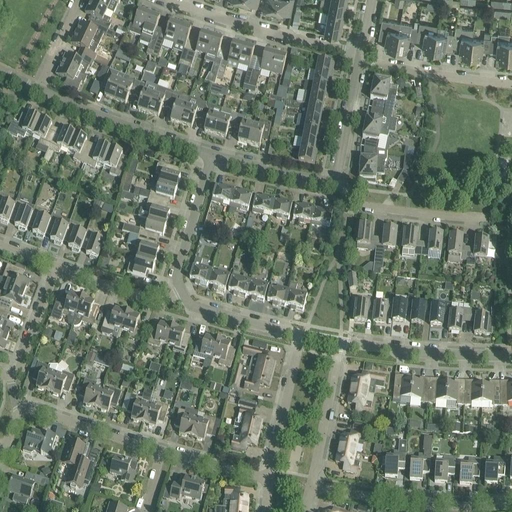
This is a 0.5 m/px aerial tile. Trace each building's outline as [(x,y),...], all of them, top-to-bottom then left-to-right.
[(120,0),(91,0),(90,4),(92,5),(107,12),(110,6),(116,9),(120,0)] [(259,0),(258,7),(263,9),(263,11),(273,14),(277,0),(259,0)] [(294,0),(277,0),(273,14),(284,17),(285,15),(291,16),(293,7),(294,0)] [(344,14),(347,3),(332,0),(330,0),(328,11),(344,14)] [(97,26),(108,31),(110,26),(109,25),(111,20),(105,17),(107,12),(92,5),(90,4),(85,14),(100,21),(97,26)] [(139,11),(138,14),(132,29),(143,33),(150,15),(139,11)] [(342,26),(344,14),(328,11),(326,23),(342,26)] [(150,15),(143,33),(139,42),(149,46),(146,54),(152,56),(162,30),(156,28),(160,19),(150,15)] [(386,49),(395,51),(400,24),(389,22),(381,21),(378,39),(385,41),(384,47),(387,47),(386,49)] [(106,36),(108,31),(97,26),(92,23),(90,28),(80,24),(75,34),(77,35),(93,42),(99,45),(104,35),(106,36)] [(170,23),(169,25),(167,32),(162,30),(152,56),(158,58),(164,41),(174,45),(181,26),(170,23)] [(326,23),(326,24),(324,34),(340,37),(342,26),(326,23)] [(400,24),(395,51),(403,53),(404,51),(407,51),(409,40),(416,41),(418,28),(411,27),(411,26),(400,24)] [(185,48),(191,30),(181,26),(174,45),(185,48)] [(462,27),(455,26),(455,29),(454,34),(452,48),(459,49),(459,55),(461,55),(461,57),(470,58),(472,39),(474,29),(462,29),(462,27)] [(436,34),(425,32),(425,30),(418,28),(416,41),(423,43),(422,49),(424,49),(424,51),(433,53),(436,34)] [(438,28),(437,34),(436,34),(433,53),(441,54),(441,53),(444,53),(445,47),(452,48),(454,34),(455,29),(449,28),(449,30),(438,28)] [(212,37),(202,33),(196,52),(206,55),(211,40),(212,37)] [(484,33),(483,40),(472,39),(470,58),(478,59),(479,57),(481,58),(482,51),(489,52),(491,39),(491,34),(484,33)] [(77,35),(75,34),(70,45),(86,52),(83,57),(94,62),(97,57),(94,56),(96,51),(99,45),(93,42),(77,35)] [(211,40),(206,55),(217,58),(223,40),(222,40),(222,38),(216,36),(215,38),(212,37),(211,40)] [(508,43),(498,42),(498,40),(491,39),(489,52),(496,53),(496,59),(499,59),(498,61),(507,62),(508,43)] [(233,43),(230,53),(227,64),(226,67),(237,70),(238,65),(239,65),(244,46),(233,43)] [(249,68),(255,49),(244,46),(239,65),(239,69),(248,71),(248,70),(249,70),(249,68)] [(185,67),(190,52),(184,50),(179,65),(185,67)] [(111,51),(108,59),(113,61),(117,54),(111,51)] [(185,67),(191,69),(196,54),(190,52),(185,67)] [(265,52),(264,55),(263,62),(260,71),(271,74),(276,55),(265,52)] [(66,55),(61,65),(63,66),(78,73),(85,76),(89,66),(92,67),(94,62),(83,57),(81,62),(66,55)] [(282,76),(287,58),(276,55),(271,74),(282,76)] [(217,78),(222,62),(215,60),(211,76),(217,78)] [(332,75),(334,64),(318,61),(316,72),(332,75)] [(226,67),(227,64),(222,62),(217,78),(222,79),(226,67)] [(149,63),(144,76),(152,79),(157,66),(149,63)] [(56,76),(67,81),(64,87),(77,93),(80,87),(80,86),(82,82),(84,83),(87,77),(85,76),(78,73),(63,66),(61,65),(56,76)] [(103,67),(97,80),(103,83),(109,71),(110,70),(103,67)] [(254,71),(249,70),(248,70),(248,71),(244,86),(250,87),(254,71)] [(103,83),(103,84),(109,86),(105,97),(115,101),(116,98),(122,83),(124,78),(109,71),(103,83)] [(255,93),(256,89),(260,73),(254,71),(250,87),(249,91),(255,93)] [(315,77),(307,75),(305,81),(305,82),(326,86),(330,87),(332,75),(316,72),(315,77)] [(130,94),(136,97),(140,84),(135,82),(136,81),(125,76),(124,78),(122,83),(116,98),(115,101),(126,105),(130,94)] [(391,78),(382,76),(382,79),(375,77),(372,88),(397,93),(398,88),(390,86),(391,81),(391,78)] [(330,87),(326,86),(305,82),(302,93),(309,95),(325,98),(328,98),(330,87)] [(148,113),(157,87),(147,84),(146,86),(140,84),(136,97),(141,99),(137,110),(148,113)] [(212,85),(210,92),(217,94),(219,87),(215,86),(212,85)] [(167,91),(157,87),(148,113),(159,117),(162,106),(168,108),(172,99),(165,97),(167,91)] [(370,99),(377,101),(377,103),(373,102),(372,109),(385,111),(393,112),(396,98),(397,93),(372,88),(370,99)] [(415,90),(417,103),(423,102),(421,89),(415,90)] [(325,98),(309,95),(302,93),(300,104),(307,105),(323,109),(325,98)] [(170,121),(181,125),(188,103),(190,99),(181,95),(179,101),(172,99),(168,108),(174,111),(170,121)] [(188,103),(181,125),(192,129),(195,119),(201,121),(205,106),(206,104),(190,99),(188,103)] [(321,120),(323,109),(307,105),(305,116),(321,120)] [(201,121),(207,122),(204,132),(215,135),(216,132),(220,117),(221,112),(212,110),(213,108),(205,106),(201,121)] [(232,112),(222,109),(221,112),(220,117),(216,132),(215,135),(226,138),(229,127),(235,129),(238,116),(232,114),(232,112)] [(370,115),(374,116),(374,118),(367,117),(365,128),(389,132),(395,133),(397,120),(392,119),(393,112),(385,111),(372,109),(370,115)] [(13,122),(8,134),(18,138),(19,137),(24,139),(26,136),(33,139),(41,119),(30,114),(27,120),(21,117),(18,124),(13,122)] [(238,116),(235,129),(241,130),(238,142),(249,144),(250,141),(253,126),(244,123),(246,117),(238,116)] [(319,130),(321,120),(305,116),(303,127),(319,130)] [(50,129),(52,124),(41,119),(33,139),(40,142),(38,145),(49,149),(56,132),(50,129)] [(264,122),(263,128),(253,126),(250,141),(249,144),(260,147),(262,136),(269,137),(271,128),(270,128),(271,124),(264,122)] [(319,130),(303,127),(303,128),(305,128),(303,139),(319,142),(321,131),(319,130)] [(370,140),(369,142),(365,141),(364,148),(377,150),(377,149),(378,142),(379,142),(380,136),(388,138),(389,132),(365,128),(363,139),(370,140)] [(65,130),(63,134),(62,135),(56,132),(49,149),(43,162),(50,165),(55,152),(59,154),(60,151),(67,154),(76,135),(65,130)] [(85,145),(87,139),(76,135),(67,154),(74,157),(73,160),(84,165),(91,147),(85,145)] [(317,154),(319,142),(303,139),(301,151),(317,154)] [(100,145),(98,149),(98,150),(91,147),(84,165),(95,169),(96,166),(103,168),(111,149),(100,145)] [(364,156),(368,156),(368,158),(360,158),(360,169),(384,170),(385,162),(387,160),(387,152),(377,150),(364,148),(364,156)] [(121,158),(122,153),(111,149),(103,168),(111,171),(109,175),(120,179),(123,170),(127,161),(121,158)] [(301,151),(300,152),(298,162),(314,165),(317,154),(301,151)] [(177,169),(159,164),(156,175),(159,176),(157,183),(174,188),(177,189),(181,177),(175,175),(177,169)] [(376,181),(376,175),(384,175),(384,170),(360,169),(359,180),(366,180),(366,183),(375,185),(376,181)] [(397,182),(402,185),(409,174),(403,171),(397,181),(397,182)] [(387,179),(384,181),(383,186),(394,188),(397,182),(397,181),(392,179),(387,179)] [(131,185),(125,183),(122,192),(129,194),(131,185)] [(151,189),(150,193),(142,191),(140,198),(148,200),(166,206),(168,199),(174,201),(177,189),(174,188),(157,183),(155,190),(151,189)] [(216,187),(212,199),(218,201),(218,204),(230,207),(231,204),(230,204),(234,192),(235,189),(223,185),(222,188),(216,187)] [(240,193),(234,192),(230,204),(231,204),(236,206),(236,209),(248,212),(250,203),(253,194),(241,190),(240,193)] [(7,204),(9,198),(0,194),(0,220),(9,224),(10,219),(14,206),(7,204)] [(262,196),(262,199),(255,197),(253,207),(253,210),(259,212),(258,214),(271,217),(271,214),(274,201),(275,198),(262,196)] [(145,211),(141,209),(139,217),(146,219),(163,224),(167,225),(170,213),(165,212),(166,206),(148,200),(145,211)] [(274,201),(271,214),(277,216),(276,218),(289,221),(291,212),(293,202),(280,200),(280,203),(274,201)] [(25,211),(27,205),(16,201),(14,206),(10,219),(17,221),(15,227),(27,231),(28,226),(32,213),(25,211)] [(302,204),(302,207),(295,206),(294,216),(293,219),(299,220),(299,223),(311,226),(312,223),(311,223),(314,210),(315,207),(302,204)] [(43,218),(45,212),(34,208),(32,213),(28,226),(35,228),(33,234),(44,238),(46,233),(50,220),(43,218)] [(314,210),(311,223),(312,223),(317,224),(317,227),(329,229),(333,210),(320,208),(320,211),(314,210)] [(61,225),(63,219),(52,215),(50,220),(46,233),(52,235),(50,241),(62,245),(64,240),(68,227),(61,225)] [(141,226),(140,230),(125,225),(123,232),(138,237),(156,242),(158,236),(163,237),(167,225),(163,224),(146,219),(144,227),(141,226)] [(79,232),(81,226),(70,222),(68,227),(64,240),(70,243),(68,248),(80,252),(82,247),(86,234),(79,232)] [(370,238),(371,227),(359,226),(357,250),(376,252),(377,239),(370,238)] [(212,227),(210,235),(221,238),(224,231),(212,227)] [(97,239),(99,233),(88,229),(86,234),(82,247),(88,250),(86,255),(98,259),(104,242),(97,239)] [(384,253),(388,253),(388,249),(395,249),(397,230),(385,229),(384,240),(377,239),(376,252),(373,275),(380,276),(381,270),(382,270),(384,253)] [(404,241),(403,250),(415,252),(414,256),(421,257),(423,244),(416,243),(417,232),(405,231),(404,241)] [(430,234),(430,237),(429,245),(423,244),(421,257),(428,257),(429,253),(441,254),(442,245),(443,235),(430,234)] [(210,235),(208,243),(219,246),(221,238),(210,235)] [(451,236),(448,262),(460,263),(460,261),(467,262),(468,249),(461,248),(463,237),(451,236)] [(156,242),(138,237),(134,248),(138,249),(136,256),(152,261),(156,262),(159,250),(154,248),(156,242)] [(476,239),(476,243),(475,250),(468,249),(467,262),(479,263),(479,259),(486,259),(488,240),(476,239)] [(278,253),(277,260),(283,261),(285,254),(278,253)] [(127,273),(145,279),(147,272),(152,274),(156,262),(152,261),(136,256),(134,263),(130,262),(127,273)] [(190,279),(196,281),(195,284),(207,288),(208,285),(211,272),(212,272),(213,270),(201,266),(202,261),(196,259),(193,267),(190,279)] [(3,278),(1,278),(0,278),(0,284),(5,287),(24,294),(26,288),(27,289),(30,283),(22,280),(25,272),(8,265),(3,278)] [(217,274),(212,272),(211,272),(208,285),(213,287),(212,289),(225,293),(228,284),(230,275),(218,271),(217,274)] [(349,290),(357,289),(356,274),(347,275),(349,290)] [(228,291),(234,293),(233,296),(246,299),(246,296),(246,295),(250,283),(251,280),(232,275),(228,291)] [(256,285),(250,283),(246,295),(246,296),(252,297),(251,300),(264,304),(266,294),(269,285),(256,282),(256,285)] [(290,284),(289,290),(285,306),(286,306),(291,307),(290,310),(303,313),(307,294),(296,292),(297,285),(290,284)] [(13,303),(21,306),(23,300),(22,300),(24,294),(5,287),(3,293),(0,292),(0,307),(10,311),(13,303)] [(267,301),(273,303),(272,306),(285,309),(286,306),(285,306),(289,290),(277,287),(276,290),(270,288),(267,301)] [(70,294),(68,299),(62,297),(56,314),(68,318),(67,321),(68,323),(69,325),(70,326),(72,327),(76,316),(83,298),(70,294)] [(95,303),(83,298),(76,316),(72,327),(74,327),(77,327),(78,327),(80,325),(81,323),(93,327),(96,319),(99,310),(93,308),(95,303)] [(354,322),(366,323),(367,312),(374,313),(375,304),(376,300),(363,299),(363,303),(356,302),(354,322)] [(414,300),(407,299),(406,304),(395,302),(393,315),(392,322),(404,323),(406,312),(412,313),(413,305),(414,300)] [(373,324),(385,325),(386,314),(393,315),(395,302),(387,301),(387,306),(375,304),(374,313),(373,324)] [(411,324),(423,325),(424,314),(431,315),(432,307),(433,302),(426,301),(425,306),(413,305),(412,313),(411,324)] [(430,326),(442,327),(443,316),(450,317),(451,313),(452,304),(444,303),(444,308),(432,307),(431,315),(430,326)] [(113,333),(112,335),(117,340),(119,340),(122,331),(128,313),(115,309),(113,314),(107,312),(102,329),(113,333)] [(448,332),(461,333),(462,322),(469,323),(470,310),(458,309),(457,313),(451,313),(450,317),(448,332)] [(474,335),(486,336),(488,317),(482,316),(482,312),(470,310),(469,323),(475,323),(474,335)] [(8,315),(0,312),(0,334),(8,338),(10,332),(11,332),(13,326),(5,323),(8,315)] [(138,322),(140,317),(128,313),(122,331),(128,333),(127,337),(139,341),(141,334),(144,324),(138,322)] [(160,324),(159,327),(159,329),(152,327),(147,344),(160,348),(161,344),(167,346),(173,327),(160,324)] [(184,335),(185,331),(173,327),(167,346),(174,348),(173,352),(185,355),(187,346),(190,336),(184,335)] [(73,347),(76,339),(69,337),(66,344),(73,347)] [(206,337),(205,341),(204,342),(198,341),(193,358),(205,361),(206,357),(213,359),(218,341),(206,337)] [(229,350),(231,344),(218,341),(213,359),(219,361),(218,365),(230,369),(232,361),(235,352),(229,350)] [(255,372),(269,375),(272,376),(276,363),(267,361),(269,355),(245,348),(243,356),(252,358),(249,370),(255,372)] [(87,362),(94,365),(97,356),(90,353),(87,362)] [(38,364),(32,380),(38,383),(36,388),(48,392),(55,374),(58,366),(51,366),(50,368),(38,364)] [(150,371),(159,373),(161,366),(152,364),(150,371)] [(133,368),(123,365),(121,371),(132,374),(133,368)] [(64,371),(58,366),(55,374),(48,392),(60,397),(62,392),(68,394),(75,377),(63,373),(64,371)] [(249,370),(237,367),(232,385),(239,387),(241,377),(247,378),(244,389),(259,393),(260,387),(269,389),(272,376),(269,375),(255,372),(249,370)] [(386,378),(362,373),(361,380),(353,378),(350,391),(367,394),(374,396),(376,387),(384,389),(386,378)] [(395,376),(393,401),(400,402),(400,398),(411,399),(413,381),(406,381),(406,377),(395,376)] [(420,379),(419,382),(413,381),(411,399),(421,400),(421,404),(428,404),(430,380),(420,379)] [(85,380),(79,397),(85,399),(83,405),(96,409),(102,391),(95,388),(97,384),(85,380)] [(441,384),(441,380),(430,380),(428,404),(436,405),(436,401),(446,402),(447,384),(441,384)] [(454,381),(454,385),(447,384),(446,402),(447,402),(447,408),(456,408),(456,406),(464,406),(465,382),(454,381)] [(476,385),(476,382),(465,382),(464,406),(471,407),(471,409),(482,409),(482,386),(476,385)] [(489,386),(482,386),(482,409),(492,409),(492,407),(500,407),(500,382),(489,382),(489,386)] [(511,385),(511,386),(511,382),(500,382),(500,407),(508,407),(507,403),(511,403),(511,385)] [(110,389),(108,393),(102,391),(96,409),(108,413),(110,408),(116,410),(119,400),(122,393),(110,389)] [(131,420),(144,424),(145,420),(149,406),(153,393),(145,391),(142,399),(132,396),(129,403),(126,413),(133,415),(131,420)] [(348,405),(351,405),(356,406),(355,412),(370,415),(372,404),(366,403),(367,394),(350,391),(348,405)] [(157,404),(156,408),(149,406),(145,420),(144,424),(156,428),(157,422),(164,424),(169,407),(157,404)] [(177,418),(174,428),(181,429),(179,435),(192,438),(197,419),(190,418),(191,414),(179,410),(177,418)] [(236,420),(234,428),(242,430),(259,434),(262,421),(254,419),(255,413),(241,410),(238,420),(236,420)] [(204,417),(203,421),(197,419),(192,438),(204,441),(206,436),(212,438),(214,428),(216,420),(204,417)] [(354,423),(353,429),(357,430),(357,431),(366,433),(367,426),(354,423)] [(231,448),(246,452),(247,445),(256,448),(259,434),(242,430),(240,438),(234,437),(231,448)] [(58,438),(48,434),(47,435),(33,431),(30,439),(28,438),(23,452),(24,452),(24,450),(51,459),(54,452),(51,452),(56,438),(58,438)] [(366,435),(351,432),(350,439),(341,437),(338,450),(356,454),(357,445),(363,447),(366,435)] [(424,438),(423,452),(424,452),(424,456),(423,455),(419,455),(418,461),(411,461),(410,471),(409,481),(422,481),(423,477),(423,474),(430,475),(430,465),(431,456),(432,438),(424,438)] [(68,452),(63,464),(73,467),(68,484),(71,486),(70,488),(76,490),(77,487),(80,489),(82,485),(84,486),(89,487),(90,484),(97,463),(100,454),(92,451),(88,463),(80,460),(84,449),(85,447),(79,445),(80,444),(76,443),(76,444),(71,442),(69,447),(68,452)] [(398,452),(394,452),(393,458),(386,458),(385,478),(398,478),(398,471),(405,472),(406,453),(407,442),(399,442),(398,452)] [(336,463),(344,465),(343,471),(358,474),(360,463),(354,462),(356,454),(338,450),(336,463)] [(115,457),(112,466),(110,474),(125,478),(123,483),(132,486),(135,473),(129,471),(132,462),(115,457)] [(456,459),(443,458),(443,464),(436,463),(435,473),(434,483),(447,484),(448,477),(454,477),(455,467),(456,459)] [(481,460),(468,459),(468,465),(461,465),(459,485),(472,486),(473,479),(479,479),(481,460)] [(506,459),(494,459),(493,465),(486,464),(484,484),(497,485),(498,478),(504,478),(506,459)] [(14,477),(8,493),(11,494),(15,495),(28,500),(30,500),(35,485),(35,484),(24,481),(23,480),(14,477)] [(40,477),(37,486),(49,490),(51,481),(45,479),(40,477)] [(185,477),(183,487),(173,484),(169,498),(179,501),(181,496),(200,501),(202,494),(205,484),(192,481),(192,479),(185,477)] [(240,490),(225,489),(225,501),(231,502),(230,509),(245,510),(248,511),(249,497),(240,496),(240,490)]
